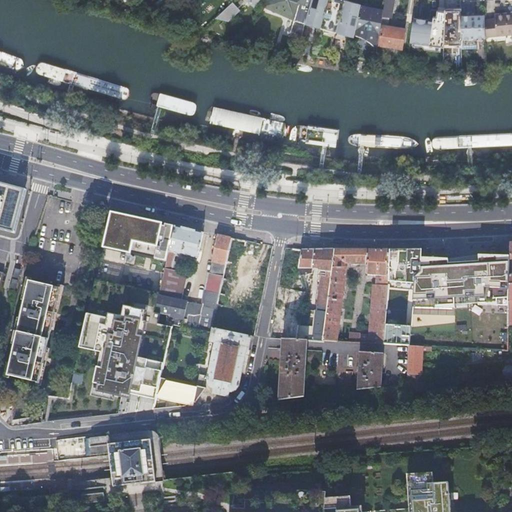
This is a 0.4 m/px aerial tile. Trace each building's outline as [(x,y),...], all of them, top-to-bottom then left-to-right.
[(304,23),(310,0),(268,0),(262,8),(292,16),(293,20),(304,23)] [(361,6),(361,1),(355,0),(352,0),(351,4),(344,2),(344,0),(319,0),(315,18),(324,20),(323,24),(339,27),(341,19),(348,20),(346,26),(356,28),(361,6)] [(393,0),(384,0),(383,10),(380,27),(382,28),(380,36),(379,44),(402,48),(403,39),(404,31),(387,28),(389,17),(391,18),(393,0)] [(236,10),(230,5),(216,17),(226,20),(236,10)] [(377,48),(379,36),(380,27),(383,10),(372,8),(367,10),(365,6),(361,6),(356,28),(355,35),(359,36),(366,39),(372,43),(377,48)] [(435,18),(413,17),(412,44),(448,46),(450,7),(435,7),(435,18)] [(485,21),(485,36),(497,35),(511,33),(511,12),(494,14),(495,20),(485,21)] [(485,21),(485,14),(461,15),(461,21),(462,39),(485,38),(485,36),(485,21)] [(291,31),(300,34),(303,23),(294,20),(291,31)] [(477,45),(486,45),(485,38),(462,39),(461,39),(461,45),(461,49),(477,48),(477,45)] [(27,188),(0,180),(0,227),(16,231),(27,188)] [(165,228),(117,216),(107,252),(133,258),(135,247),(159,253),(165,228)] [(205,231),(176,224),(171,252),(168,268),(181,270),(183,262),(176,260),(178,252),(200,256),(205,231)] [(181,270),(168,268),(159,311),(172,314),(171,323),(179,325),(214,332),(215,327),(222,296),(234,237),(220,234),(213,271),(211,272),(205,303),(183,299),(189,270),(181,270)] [(234,237),(222,296),(235,298),(237,286),(238,280),(230,279),(231,272),(236,273),(238,263),(242,264),(246,239),(234,237)] [(237,286),(235,298),(247,301),(248,298),(259,242),(253,241),(246,239),(242,264),(250,266),(246,288),(237,286)] [(259,242),(248,298),(261,301),(273,245),(259,242)] [(291,267),(300,267),(303,249),(286,247),(280,276),(281,277),(289,278),(291,267)] [(413,248),(390,249),(388,273),(388,284),(392,285),(393,281),(396,281),(397,271),(402,271),(402,262),(413,261),(413,248)] [(297,341),(307,342),(324,344),(325,342),(336,249),(310,249),(303,249),(300,267),(323,268),(316,326),(299,324),(297,341)] [(336,249),(325,342),(339,343),(340,334),(348,266),(343,266),(344,261),(353,261),(353,264),(360,264),(360,261),(369,261),(368,268),(371,273),(376,273),(388,273),(390,249),(375,249),(336,249)] [(340,334),(339,343),(384,344),(388,284),(388,273),(376,273),(373,336),(340,334)] [(279,286),(287,288),(289,278),(281,277),(280,281),(279,286)] [(63,291),(31,284),(9,378),(41,386),(63,291)] [(388,284),(384,344),(408,345),(409,345),(411,331),(413,312),(403,311),(404,285),(392,285),(388,284)] [(279,286),(277,297),(285,298),(287,288),(279,286)] [(294,295),(291,310),(300,312),(303,297),(294,295)] [(248,307),(244,329),(252,331),(255,319),(257,309),(248,307)] [(124,328),(93,320),(85,350),(107,355),(97,391),(112,394),(131,398),(136,398),(137,394),(165,400),(168,379),(170,368),(145,361),(153,331),(145,329),(148,318),(128,313),(124,328)] [(268,335),(270,337),(272,338),(283,339),(297,341),(299,324),(271,321),(268,335)] [(247,349),(249,349),(252,336),(254,336),(254,335),(243,332),(241,332),(229,330),(215,327),(214,332),(212,341),(217,342),(210,379),(211,380),(211,382),(211,384),(213,386),(214,387),(215,388),(218,389),(217,393),(229,395),(230,391),(232,390),(235,389),(236,388),(238,386),(239,384),(246,355),(247,349)] [(279,370),(275,399),(300,396),(306,347),(307,342),(297,341),(283,339),(282,345),(279,370)] [(408,371),(418,371),(422,371),(423,346),(409,345),(408,345),(408,371)] [(356,390),(380,387),(383,355),(360,352),(358,367),(357,367),(356,375),(357,376),(356,390)] [(331,365),(333,354),(323,353),(321,363),(331,365)] [(408,371),(408,381),(418,381),(418,371),(408,371)] [(210,388),(168,379),(165,400),(172,401),(170,409),(181,408),(181,403),(198,406),(210,388)] [(109,448),(113,485),(134,482),(156,479),(150,438),(108,443),(109,448)] [(452,511),(450,481),(435,482),(434,471),(409,473),(411,511),(452,511)] [(361,511),(361,505),(353,505),(352,495),(326,497),(324,511),(361,511)]
